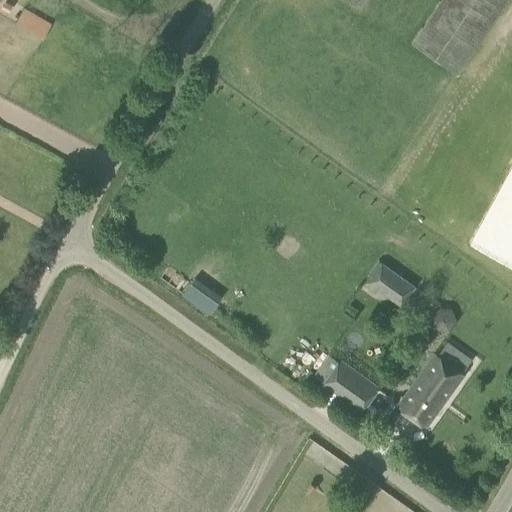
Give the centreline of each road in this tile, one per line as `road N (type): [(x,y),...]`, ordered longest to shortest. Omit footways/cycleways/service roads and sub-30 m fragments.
road 1 (unclassified): [(440,511),(64,236)]
road 2 (unclassified): [(64,236),(210,0)]
road 3 (unclassified): [(0,369),(64,236)]
